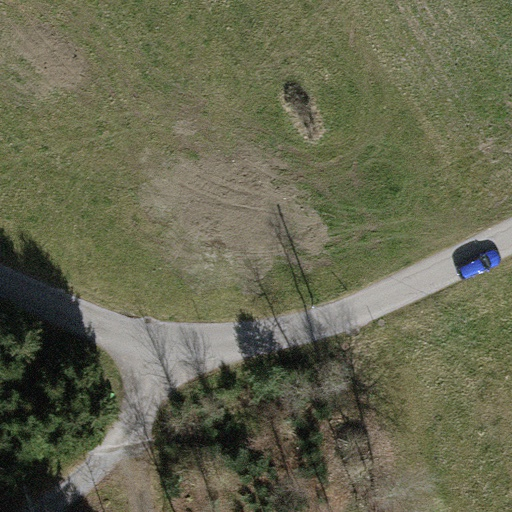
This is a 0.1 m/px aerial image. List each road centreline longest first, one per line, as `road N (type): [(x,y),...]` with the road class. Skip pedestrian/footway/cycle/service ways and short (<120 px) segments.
road 1 (unclassified): [(0,279),(158,340),(244,340),(333,321),(511,234)]
road 2 (track): [(37,511),(98,463),(126,428),(158,340)]
